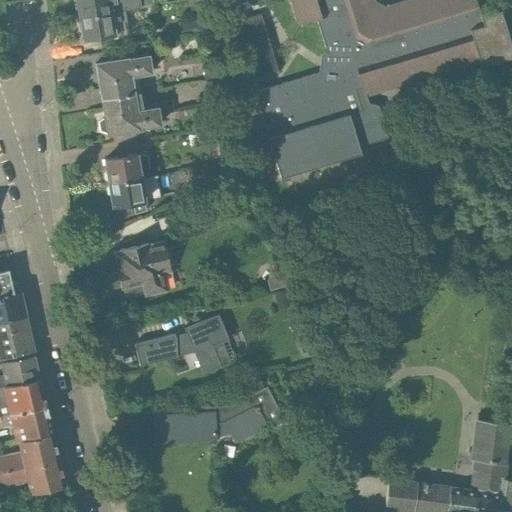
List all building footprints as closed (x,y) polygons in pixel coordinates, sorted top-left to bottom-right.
[(76,0),(80,18),(123,10),(141,7),(139,0),(76,0)] [(409,0),(385,7),(374,2),(373,0),(290,0),(298,25),(317,19),(326,54),(321,55),(319,65),(318,73),(255,92),(280,178),(361,153),(359,146),(388,138),(378,106),(369,104),(366,96),(479,61),(480,66),(511,56),(511,48),(511,46),(500,9),(481,15),(476,0),(409,0)] [(123,10),(80,18),(84,41),(117,36),(115,26),(126,24),(123,10)] [(181,36),(197,33),(194,19),(178,22),(181,36)] [(236,34),(249,74),(278,65),(265,24),(236,34)] [(102,97),(139,90),(136,75),(151,72),(148,54),(128,58),(128,57),(96,63),(102,97)] [(217,81),(215,65),(204,66),(205,82),(217,81)] [(139,90),(102,97),(106,117),(100,122),(101,130),(109,134),(140,128),(140,127),(160,123),(157,107),(143,110),(139,90)] [(212,164),(226,162),(223,141),(209,143),(212,164)] [(105,159),(109,182),(150,174),(146,153),(137,155),(137,153),(105,159)] [(150,174),(109,182),(113,206),(132,202),(133,212),(146,208),(144,200),(160,197),(156,173),(150,174)] [(171,271),(165,241),(149,244),(149,243),(127,248),(127,247),(120,249),(121,250),(115,252),(118,269),(117,269),(118,271),(114,272),(112,274),(110,276),(110,278),(110,281),(110,283),(112,285),(114,286),(117,287),(121,286),(122,288),(124,288),(125,296),(144,292),(145,295),(167,290),(164,273),(171,271)] [(0,295),(16,291),(19,287),(18,282),(15,281),(11,282),(8,270),(0,271),(0,295)] [(289,286),(285,271),(271,275),(268,281),(270,290),(289,286)] [(290,308),(286,289),(274,292),(278,311),(290,308)] [(20,291),(16,291),(0,295),(0,321),(26,315),(20,291)] [(212,344),(228,338),(218,314),(184,328),(187,336),(176,338),(174,334),(134,343),(140,365),(177,356),(175,353),(192,349),(202,374),(221,367),(212,344)] [(26,315),(0,321),(0,358),(34,350),(26,315)] [(4,374),(0,375),(0,387),(41,378),(35,354),(2,362),(4,374)] [(41,378),(0,387),(0,416),(47,405),(41,378)] [(281,416),(266,387),(249,396),(230,406),(212,407),(194,405),(193,414),(154,417),(155,443),(170,442),(215,439),(215,438),(231,433),(235,441),(265,425),(281,416)] [(511,410),(511,394),(501,394),(499,418),(509,419),(511,419),(511,410)] [(47,405),(0,416),(0,426),(12,424),(17,441),(19,441),(53,433),(47,405)] [(511,511),(511,478),(504,478),(506,462),(504,461),(509,424),(477,420),(473,459),(485,461),(481,490),(461,488),(388,479),(385,508),(419,511),(511,511)] [(53,433),(19,441),(22,452),(0,456),(0,473),(60,460),(53,433)] [(60,460),(0,473),(0,481),(2,488),(21,483),(24,494),(66,485),(60,460)]
